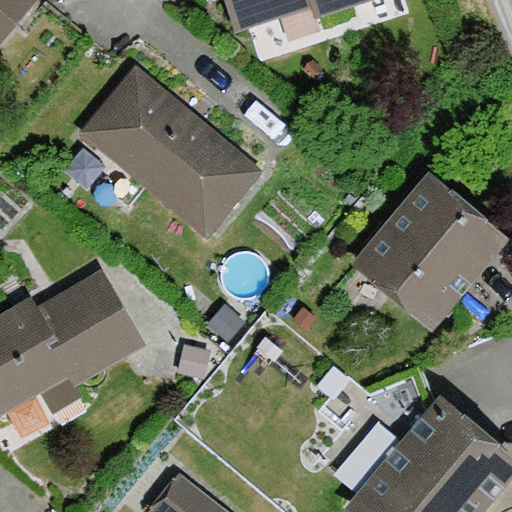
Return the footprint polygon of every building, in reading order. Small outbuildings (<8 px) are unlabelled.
[(0,0),(0,38),(31,0),(0,0)] [(228,0),(237,27),(311,3),(315,14),(358,0),(228,0)] [(206,232),(255,172),(136,73),(86,133),(206,232)] [(429,184),(364,262),(434,320),(499,243),(429,184)] [(16,311),(0,320),(0,410),(66,372),(73,382),(139,343),(101,276),(38,313),(32,302),(28,304),(32,310),(20,317),(16,311)] [(357,508),(361,511),(471,511),(511,465),(441,407),(357,508)] [(218,511),(208,503),(201,511),(218,511)]
